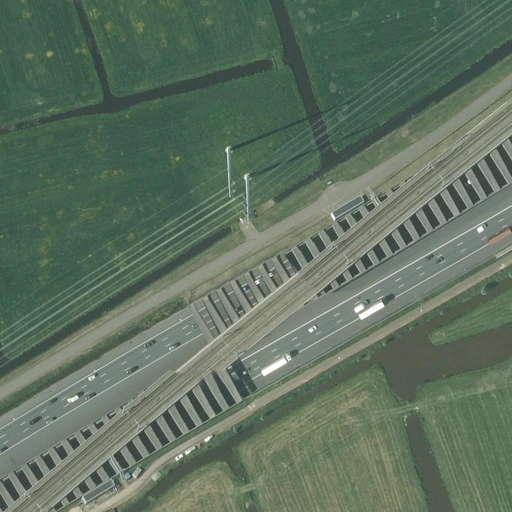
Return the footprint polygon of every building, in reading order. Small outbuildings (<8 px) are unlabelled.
[(0,511),(9,511),(60,468),(158,387),(246,315),(336,242),(386,201),(429,167),(482,128),(511,105),(511,104),(481,127),(428,166),(327,225),(230,280),(144,331),(35,396),(0,417),(0,419),(36,398),(146,333),(191,306),(201,324),(211,342),(157,386),(97,422),(42,454),(0,480),(0,511)] [(76,489),(49,511),(61,511),(83,499),(133,468),(246,403),(368,332),(511,248),(511,245),(366,330),(246,400),(235,379),(228,366),(262,338),(291,314),(511,186),(511,138),(494,152),(402,222),(351,263),(262,337),(76,489)] [(225,149),(225,150),(225,151),(225,152),(226,153),(227,154),(228,154),(229,154),(230,154),(231,154),(232,153),(233,152),(233,151),(233,150),(233,149),(233,148),(232,148),(232,147),(231,147),(230,147),(230,146),(229,146),(228,146),(228,147),(227,147),(226,147),(226,148),(225,149)] [(359,203),(356,197),(327,213),(330,219),(359,203)] [(112,479),(83,497),(87,503),(116,485),(112,479)]
